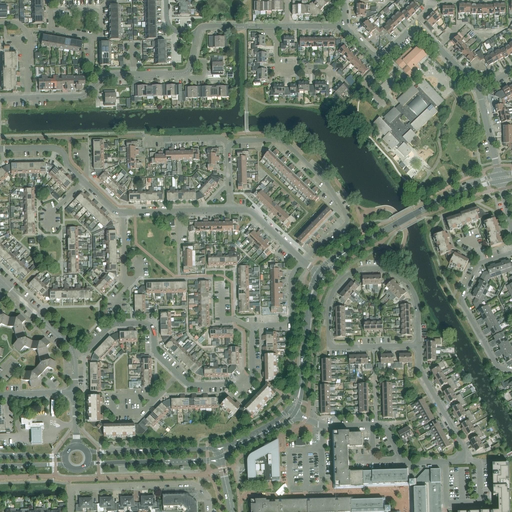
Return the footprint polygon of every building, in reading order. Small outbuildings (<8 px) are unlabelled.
[(310,4),(310,6),(310,14),(312,14),(312,16),(317,16),(322,12),(320,11),(325,7),(317,0),(314,0),(316,2),(314,4),(312,3),(311,4),(310,4)] [(420,9),(413,2),(409,6),(415,13),(420,9)] [(415,13),(409,6),(405,10),(411,17),(415,13)] [(405,18),(405,19),(407,21),(411,17),(405,10),(401,14),(405,18)] [(401,14),(399,12),(395,16),(401,22),(405,19),(405,18),(401,14)] [(434,13),(430,17),(436,23),(440,19),(434,13)] [(401,22),(395,16),(391,20),(397,26),(401,22)] [(425,21),(427,22),(424,25),(431,32),(434,29),(432,27),(436,23),(430,17),(425,21)] [(360,22),(363,25),(362,27),(366,31),(372,25),(367,19),(360,22)] [(397,26),(391,20),(386,24),(393,30),(397,26)] [(370,35),(372,33),(374,35),(375,34),(376,34),(376,35),(377,35),(378,36),(379,36),(380,36),(380,30),(377,27),(376,29),(374,26),(375,25),(373,23),(372,25),(366,31),(370,35)] [(385,35),(388,33),(390,36),(394,31),(393,30),(386,24),(384,25),(386,27),(383,29),(382,28),(380,30),(380,36),(381,36),(382,36),(382,35),(383,35),(384,34),(385,35)] [(265,36),(259,36),(257,35),(257,33),(252,33),(252,38),(255,38),(255,42),(265,42),(265,36)] [(297,44),(294,44),(294,36),(289,37),(289,46),(292,46),(292,49),(297,49),(297,44)] [(455,46),(462,40),(458,36),(451,42),(455,46)] [(215,37),(209,37),(209,44),(212,44),(212,48),(215,48),(220,48),(220,38),(216,38),(215,37)] [(281,44),(281,49),(285,49),(286,49),(286,46),(289,46),(289,37),(284,37),(284,44),(281,44)] [(0,51),(0,52),(1,52),(2,53),(3,54),(4,56),(4,57),(4,60),(4,62),(4,63),(4,67),(4,70),(2,70),(2,73),(3,75),(3,78),(3,83),(3,85),(3,88),(3,91),(7,91),(8,91),(12,90),(12,93),(17,93),(17,91),(16,91),(15,91),(15,70),(16,70),(16,53),(16,51),(8,51),(8,49),(4,49),(4,40),(2,40),(0,39),(0,51)] [(455,46),(459,50),(465,45),(466,44),(462,40),(455,46)] [(254,50),(257,50),(257,47),(265,47),(265,42),(255,42),(255,45),(252,45),(252,50),(254,50)] [(339,50),(338,52),(342,56),(349,50),(344,45),(344,46),(339,50)] [(459,50),(458,51),(462,55),(469,49),(465,45),(459,50)] [(413,50),(411,48),(403,55),(402,56),(401,57),(395,63),(405,73),(409,78),(419,68),(417,65),(427,56),(418,47),(416,49),(413,51),(413,50)] [(509,56),(505,48),(500,51),(504,58),(503,58),(504,59),(509,56)] [(469,49),(462,55),(466,59),(473,53),(469,49)] [(267,53),(260,53),(260,50),(257,50),(254,50),(254,55),(257,55),(257,58),(267,58),(267,53)] [(340,58),(344,62),(346,60),(353,54),(349,50),(342,56),(340,58)] [(500,51),(499,50),(494,53),(499,60),(503,58),(504,58),(500,51)] [(470,63),(469,64),(471,66),(470,67),(473,69),(474,70),(475,70),(477,71),(478,71),(479,71),(481,72),(482,71),(483,71),(484,71),(486,70),(487,70),(484,65),(481,58),(483,57),(480,51),(476,54),(474,52),(473,53),(466,59),(470,63)] [(499,60),(494,53),(489,55),(489,56),(494,63),(499,60)] [(353,54),(346,60),(350,64),(357,58),(353,54)] [(481,58),(484,65),(487,64),(489,66),(494,63),(489,56),(489,55),(488,54),(486,55),(487,57),(484,58),(484,57),(483,57),(481,58)] [(212,60),(212,61),(212,63),(212,64),(213,64),(213,68),(223,68),(223,63),(223,60),(223,56),(218,56),(212,56),(212,60)] [(254,66),(260,67),(260,63),(267,63),(267,58),(257,58),(257,62),(254,62),(254,66)] [(357,58),(350,64),(354,68),(361,62),(357,58)] [(361,62),(354,68),(358,72),(365,66),(361,62)] [(267,70),(260,70),(260,67),(254,66),(254,67),(252,67),(252,71),(257,71),(257,75),(267,75),(267,70)] [(365,66),(358,72),(363,76),(369,70),(365,66)] [(254,83),(260,83),(260,80),(267,80),(267,75),(257,75),(257,78),(254,78),(254,83)] [(35,86),(38,86),(39,86),(39,90),(45,90),(44,76),(42,76),(42,80),(35,80),(35,86)] [(434,108),(436,106),(437,107),(443,101),(431,88),(424,80),(417,86),(418,87),(416,89),(415,88),(413,86),(410,88),(397,101),(400,104),(395,109),(394,108),(384,118),(385,119),(383,121),(380,118),(379,117),(373,123),(373,124),(385,136),(385,137),(383,139),(393,149),(395,147),(396,146),(398,148),(397,149),(405,157),(411,151),(406,145),(408,143),(409,144),(417,136),(413,133),(416,131),(416,132),(420,128),(437,112),(434,108)] [(296,86),(296,93),(298,93),(299,93),(299,91),(304,91),(304,82),(299,82),(299,86),(298,86),(296,86)] [(304,82),(304,91),(309,91),(309,93),(312,93),(312,86),(310,86),(309,86),(309,82),(304,82)] [(314,86),(312,86),(312,93),(316,93),(316,91),(321,91),(320,82),(315,82),(315,86),(314,86)] [(320,82),(321,91),(326,91),(326,93),(329,93),(329,86),(326,86),(326,82),(320,82)] [(350,88),(345,83),(343,85),(340,82),(337,86),(343,93),(347,89),(348,91),(350,88)] [(279,94),(279,85),(274,85),(274,88),(273,88),(271,88),(271,96),(274,96),(279,96),(279,94)] [(287,96),(287,88),(284,88),(284,85),(279,85),(279,94),(284,94),(284,96),(287,96)] [(287,88),(287,96),(290,96),(296,96),(296,93),(296,86),(296,85),(290,85),(290,88),(287,88)] [(340,96),(343,93),(337,86),(333,90),(335,92),(333,95),(339,100),(341,98),(340,96)] [(504,92),(501,94),(502,96),(501,96),(500,97),(500,98),(499,98),(505,101),(508,99),(507,97),(510,96),(510,97),(511,96),(511,94),(508,88),(507,87),(502,90),(504,92)] [(497,103),(498,106),(495,106),(497,112),(499,112),(507,110),(506,107),(505,108),(504,105),(506,104),(505,101),(499,98),(499,99),(499,100),(499,101),(499,102),(497,103)] [(507,145),(510,147),(511,145),(511,143),(511,144),(511,138),(503,138),(503,144),(507,144),(507,145)] [(268,153),(262,159),(262,160),(266,163),(270,167),(274,171),(278,174),(282,178),(286,182),(289,186),(293,189),(297,193),(301,197),(305,201),(309,205),(312,201),(314,203),(315,202),(319,198),(318,197),(317,196),(309,189),(301,181),(297,177),(293,174),(286,166),(282,162),(278,159),(270,151),(269,152),(268,153)] [(45,163),(39,163),(40,174),(45,173),(47,174),(48,172),(50,165),(48,164),(47,164),(45,164),(45,163)] [(104,163),(94,163),(94,169),(95,169),(95,171),(95,172),(96,174),(102,171),(102,170),(102,169),(104,169),(104,163)] [(9,165),(6,166),(9,172),(10,172),(11,172),(11,174),(17,174),(17,164),(11,164),(11,165),(9,165)] [(55,167),(55,168),(53,166),(51,165),(50,165),(48,172),(49,172),(50,173),(48,175),(52,179),(59,171),(55,167)] [(6,166),(3,167),(2,169),(1,168),(0,169),(0,175),(4,180),(8,176),(10,175),(9,172),(6,166)] [(59,171),(52,179),(57,182),(64,175),(61,173),(64,170),(62,168),(59,171)] [(98,179),(102,183),(110,176),(105,172),(104,171),(102,171),(96,174),(97,177),(99,179),(98,179)] [(64,175),(57,182),(61,186),(70,176),(69,175),(66,177),(64,175)] [(65,190),(72,183),(69,181),(72,178),(70,176),(61,186),(65,190)] [(102,183),(107,187),(116,177),(115,176),(114,176),(112,178),(110,176),(102,183)] [(218,182),(219,180),(220,179),(211,176),(206,181),(214,189),(218,184),(217,184),(218,182)] [(107,187),(111,191),(118,184),(115,181),(118,179),(116,177),(107,187)] [(203,185),(202,186),(210,193),(214,189),(206,181),(204,179),(202,181),(205,183),(203,185)] [(111,191),(115,195),(122,188),(124,185),(123,183),(120,186),(118,184),(111,191)] [(198,193),(201,199),(204,198),(205,196),(206,197),(210,193),(202,186),(198,190),(200,191),(199,192),(198,193)] [(256,198),(256,197),(262,191),(264,190),(259,186),(252,194),(256,198)] [(120,198),(121,200),(124,201),(127,195),(125,194),(125,193),(126,192),(122,188),(115,195),(119,199),(120,198)] [(195,190),(190,190),(190,201),(198,200),(201,199),(198,193),(197,193),(196,193),(195,190)] [(256,197),(256,198),(260,201),(266,195),(262,191),(256,197)] [(84,195),(82,192),(75,200),(79,204),(88,194),(87,192),(84,195)] [(124,201),(127,202),(135,202),(135,192),(129,192),(129,195),(128,195),(127,195),(124,201)] [(88,194),(79,204),(83,208),(90,200),(88,198),(90,195),(88,194)] [(260,201),(264,205),(270,199),(266,195),(260,201)] [(264,205),(268,209),(274,202),(270,199),(264,205)] [(90,200),(83,208),(87,212),(97,202),(95,200),(92,203),(90,200)] [(97,202),(87,212),(91,216),(98,208),(96,206),(98,203),(97,202)] [(268,209),(272,212),(278,206),(274,202),(268,209)] [(272,212),(276,216),(281,210),(278,206),(272,212)] [(299,234),(295,238),(298,241),(296,243),(302,248),(304,246),(307,242),(311,238),(315,234),(318,230),(322,226),(326,222),(330,218),(332,216),(333,214),(333,213),(325,206),(321,210),(319,213),(318,214),(314,218),(310,222),(306,226),(303,230),(299,234)] [(98,208),(91,216),(95,220),(105,209),(103,208),(101,210),(98,208)] [(444,220),(444,221),(445,224),(446,225),(445,226),(446,226),(447,227),(446,228),(447,231),(448,231),(465,226),(464,225),(479,220),(479,219),(481,218),(484,213),(484,211),(481,210),(479,210),(478,208),(475,209),(475,210),(461,215),(461,216),(447,221),(446,220),(444,220)] [(105,209),(95,220),(99,223),(106,216),(104,214),(107,211),(105,209)] [(276,216),(279,220),(285,214),(281,210),(276,216)] [(279,220),(283,223),(283,224),(289,217),(285,214),(279,220)] [(484,222),(489,237),(487,237),(491,247),(502,244),(500,244),(497,235),(498,234),(494,220),(495,219),(494,216),(492,217),(491,215),(488,214),(486,214),(483,220),(484,222)] [(283,224),(283,223),(283,224),(287,228),(295,219),(291,215),(289,217),(283,224)] [(113,225),(112,222),(110,221),(111,220),(106,216),(99,223),(104,227),(105,226),(106,227),(107,228),(113,225)] [(115,229),(114,226),(113,226),(107,229),(108,230),(108,231),(105,231),(105,237),(116,237),(116,231),(115,231),(115,229)] [(248,238),(248,237),(254,231),(256,230),(252,226),(244,234),(248,238)] [(248,237),(248,238),(252,241),(260,233),(258,231),(256,233),(254,231),(248,237)] [(445,232),(434,236),(440,256),(445,254),(447,260),(450,262),(449,264),(463,271),(469,261),(468,261),(468,262),(453,254),(454,253),(451,252),(450,252),(444,233),(445,233),(445,232)] [(252,241),(256,245),(262,239),(260,237),(262,234),(260,233),(252,241)] [(256,245),(260,249),(268,240),(266,239),(264,241),(262,239),(256,245)] [(260,249),(263,252),(264,253),(270,246),(269,246),(267,244),(270,242),(268,240),(260,249)] [(1,244),(0,245),(0,253),(8,246),(6,244),(4,247),(1,244)] [(264,253),(263,252),(268,257),(275,248),(271,244),(269,246),(270,246),(264,253)] [(8,246),(0,253),(0,257),(2,260),(10,252),(7,250),(10,247),(8,246)] [(16,254),(7,264),(11,268),(18,260),(15,258),(21,252),(19,251),(16,254)] [(10,252),(2,260),(7,264),(16,254),(15,252),(12,255),(10,252)] [(18,260),(11,268),(15,271),(24,261),(23,260),(20,262),(18,260)] [(24,261),(15,271),(19,275),(26,268),(24,266),(26,263),(25,262),(24,261)] [(507,273),(503,261),(501,262),(501,264),(498,265),(501,274),(507,273)] [(511,270),(511,263),(510,264),(509,261),(506,262),(506,261),(503,261),(507,273),(511,270)] [(501,274),(498,265),(495,265),(495,264),(492,265),(496,276),(501,274)] [(108,274),(115,276),(116,273),(116,271),(117,271),(116,265),(106,265),(106,271),(109,271),(109,273),(108,274)] [(487,268),(488,271),(483,273),(488,279),(496,276),(492,265),(490,266),(490,267),(487,268)] [(26,268),(19,275),(23,279),(33,269),(31,268),(28,270),(26,268)] [(33,288),(40,281),(37,279),(40,276),(38,274),(28,284),(33,288)] [(112,281),(113,279),(115,276),(108,274),(108,275),(107,276),(105,274),(101,278),(109,285),(113,281),(112,281)] [(96,278),(95,280),(105,289),(109,285),(101,278),(99,281),(96,278)] [(490,292),(492,288),(490,286),(486,283),(487,281),(481,278),(478,283),(480,283),(478,286),(487,291),(490,292)] [(397,285),(394,282),(395,281),(394,280),(395,280),(394,279),(392,281),(392,280),(390,282),(388,280),(384,285),(389,289),(385,293),(387,295),(390,291),(397,285)] [(96,284),(93,287),(101,294),(105,289),(95,280),(93,282),(96,284)] [(40,281),(33,288),(37,292),(46,282),(45,281),(42,283),(40,281)] [(350,284),(347,286),(354,292),(358,296),(360,294),(356,290),(360,285),(356,281),(354,284),(351,282),(350,281),(349,282),(348,283),(350,284)] [(46,282),(37,292),(41,296),(43,298),(44,297),(45,298),(46,298),(49,298),(49,289),(48,289),(46,287),(48,284),(46,282)] [(141,287),(140,289),(144,293),(144,292),(145,292),(147,291),(147,294),(152,293),(152,283),(146,283),(146,286),(142,286),(141,287)] [(397,285),(390,291),(393,294),(389,297),(391,299),(401,289),(399,287),(400,286),(399,285),(399,284),(398,283),(397,285)] [(354,292),(347,286),(346,285),(345,286),(345,287),(346,288),(343,291),(354,300),(356,298),(352,295),(354,292)] [(487,291),(478,286),(477,289),(475,288),(474,291),(485,296),(487,291)] [(92,288),(83,289),(84,299),(89,299),(89,292),(92,292),(93,290),(92,288)] [(144,293),(140,289),(137,291),(138,295),(135,296),(135,301),(145,301),(145,295),(143,295),(143,294),(144,293)] [(401,289),(391,299),(393,301),(396,297),(401,302),(405,298),(403,296),(405,294),(407,292),(406,291),(405,292),(404,291),(403,292),(401,289)] [(354,300),(343,291),(341,293),(340,293),(339,294),(339,293),(338,294),(339,295),(339,296),(342,298),(340,300),(344,304),(349,299),(352,302),(354,300)] [(473,297),(476,298),(473,303),(481,303),(485,296),(474,291),(473,293),(474,294),(473,297)] [(482,304),(476,308),(479,313),(480,313),(481,315),(491,310),(488,305),(484,307),(482,304)] [(0,325),(7,327),(9,317),(8,317),(3,316),(2,311),(1,309),(0,309),(0,325)] [(491,310),(481,315),(483,318),(482,319),(483,321),(493,315),(491,310)] [(9,317),(7,327),(13,328),(15,334),(23,332),(21,326),(21,325),(24,321),(25,321),(25,320),(26,320),(20,314),(18,316),(15,319),(10,317),(9,317)] [(493,315),(483,321),(484,323),(485,322),(487,325),(496,320),(493,315)] [(496,320),(487,325),(488,328),(487,329),(488,331),(499,325),(496,320)] [(499,325),(488,331),(490,333),(491,332),(493,335),(502,330),(499,325)] [(162,338),(163,341),(169,338),(169,337),(169,336),(171,336),(171,330),(161,330),(161,336),(162,336),(162,338)] [(14,344),(12,345),(19,352),(21,350),(24,347),(28,348),(29,349),(30,349),(32,341),(31,341),(30,340),(26,339),(25,338),(23,332),(15,334),(17,341),(14,344)] [(118,333),(117,333),(115,334),(118,340),(119,340),(120,340),(120,342),(126,342),(125,332),(120,332),(120,333),(118,333)] [(494,341),(495,343),(505,337),(503,332),(493,337),(495,340),(494,341)] [(115,334),(112,335),(110,337),(110,336),(106,341),(113,348),(117,343),(116,342),(117,341),(118,340),(115,334)] [(32,341),(30,349),(31,349),(32,349),(37,350),(38,357),(48,354),(46,348),(49,345),(50,343),(44,337),(44,338),(43,339),(40,342),(39,342),(34,341),(33,341),(32,341)] [(498,344),(499,347),(508,342),(505,337),(495,343),(496,345),(498,344)] [(163,341),(164,344),(166,345),(165,346),(169,350),(177,342),(172,338),(171,340),(170,339),(169,338),(163,341)] [(425,349),(427,349),(436,348),(436,345),(441,345),(440,339),(434,339),(435,342),(426,342),(427,346),(425,346),(425,347),(425,349)] [(179,340),(177,342),(169,350),(174,354),(181,346),(178,344),(181,341),(179,340)] [(102,345),(114,356),(116,354),(114,352),(114,353),(111,350),(113,348),(106,341),(102,345)] [(499,351),(501,353),(511,347),(508,342),(499,347),(501,350),(499,351)] [(102,345),(98,349),(105,356),(108,353),(112,358),(114,356),(102,345)] [(183,349),(181,346),(174,354),(178,358),(187,348),(186,346),(183,349)] [(503,354),(505,357),(511,352),(511,348),(511,347),(501,353),(502,355),(503,354)] [(189,349),(187,348),(178,358),(182,362),(189,354),(187,352),(189,349)] [(93,355),(93,356),(92,358),(98,361),(99,359),(100,359),(101,360),(105,356),(98,349),(94,353),(94,354),(93,355)] [(191,356),(189,354),(182,362),(186,366),(196,355),(195,355),(197,353),(196,352),(191,356)] [(399,362),(396,363),(397,368),(402,368),(402,363),(406,363),(405,352),(404,352),(404,353),(403,353),(403,354),(399,354),(399,362)] [(384,364),(387,364),(387,353),(386,353),(384,353),(384,355),(381,355),(381,363),(378,363),(378,369),(384,369),(384,364)] [(388,353),(387,353),(387,364),(391,364),(391,369),(397,368),(396,363),(393,363),(393,355),(389,355),(389,353),(388,353)] [(40,363),(36,368),(42,373),(46,369),(47,368),(52,369),(52,370),(53,370),(54,370),(56,362),(54,361),(50,360),(48,354),(38,357),(40,363)] [(196,356),(196,355),(186,366),(190,369),(197,362),(195,360),(197,357),(198,356),(197,354),(196,356)] [(363,354),(361,354),(362,364),(365,364),(365,369),(371,369),(371,363),(368,363),(368,355),(364,355),(364,354),(363,354)] [(266,355),(265,355),(265,357),(265,360),(265,362),(266,373),(266,375),(266,377),(266,381),(266,382),(266,383),(266,384),(267,384),(267,383),(267,382),(267,381),(270,381),(270,382),(276,387),(277,386),(277,385),(276,384),(277,383),(277,381),(277,377),(277,374),(277,355),(266,355)] [(145,359),(145,356),(137,356),(137,359),(141,359),(141,365),(151,365),(151,359),(145,359)] [(92,358),(91,361),(91,363),(90,363),(90,369),(100,369),(100,363),(98,363),(98,362),(98,361),(92,358)] [(234,371),(236,369),(236,365),(239,365),(239,359),(229,359),(229,365),(231,365),(231,366),(230,367),(234,371)] [(433,377),(434,376),(442,372),(441,369),(445,366),(447,365),(445,361),(443,362),(442,361),(437,364),(438,367),(431,371),(433,374),(432,375),(433,376),(432,376),(433,377)] [(201,366),(197,362),(190,369),(194,374),(195,373),(196,374),(199,375),(202,369),(201,368),(200,368),(201,366)] [(199,375),(202,376),(202,377),(204,377),(210,377),(210,367),(204,367),(204,369),(203,369),(202,369),(199,375)] [(232,374),(234,371),(230,367),(229,369),(227,369),(227,367),(221,367),(222,377),(227,377),(227,374),(232,374)] [(22,370),(20,380),(21,380),(23,381),(29,382),(30,386),(31,388),(39,386),(38,384),(37,379),(37,378),(42,373),(36,368),(35,368),(31,372),(22,370)] [(435,381),(436,382),(445,377),(444,374),(448,372),(447,369),(442,372),(434,376),(436,379),(435,380),(436,381),(435,381)] [(447,383),(449,386),(454,383),(451,378),(447,380),(445,377),(436,382),(436,383),(437,383),(437,384),(439,384),(440,387),(447,383)] [(444,397),(445,398),(454,393),(452,390),(457,388),(454,383),(449,386),(450,388),(443,392),(445,395),(444,396),(444,397)] [(226,395),(220,395),(220,398),(220,401),(223,404),(221,405),(220,406),(232,417),(233,416),(235,418),(238,417),(240,415),(245,415),(247,417),(250,417),(252,415),(253,416),(276,393),(276,391),(274,389),(272,389),(272,388),(268,384),(267,384),(266,384),(266,386),(260,393),(258,394),(257,396),(249,404),(248,405),(246,407),(244,409),(241,409),(238,407),(237,406),(235,404),(229,398),(226,395)] [(456,396),(454,393),(445,398),(445,400),(446,399),(446,400),(448,400),(449,403),(456,399),(458,402),(463,399),(460,394),(456,396)] [(89,396),(89,422),(91,422),(91,423),(91,425),(93,427),(96,427),(99,430),(99,433),(102,436),(103,436),(104,436),(104,437),(135,436),(135,434),(136,434),(143,434),(148,429),(145,426),(143,429),(139,425),(135,425),(126,425),(124,425),(122,425),(111,425),(108,425),(106,425),(103,425),(101,423),(101,420),(101,418),(101,415),(100,403),(100,400),(100,398),(100,396),(100,394),(98,394),(97,394),(96,394),(92,394),(91,394),(89,394),(89,395),(89,396)] [(220,398),(217,398),(211,398),(212,408),(217,408),(217,405),(221,405),(223,404),(220,401),(220,398)] [(169,399),(169,400),(166,401),(169,407),(170,407),(171,406),(172,409),(177,409),(177,399),(171,399),(169,399)] [(417,406),(418,409),(426,404),(423,399),(415,403),(415,404),(411,406),(412,408),(417,406)] [(453,413),(454,415),(463,409),(461,406),(466,404),(463,399),(458,402),(459,404),(452,408),(454,411),(453,412),(453,413)] [(166,401),(164,402),(163,402),(162,403),(158,408),(165,415),(169,410),(167,408),(168,407),(169,407),(166,401)] [(419,411),(421,414),(429,409),(428,409),(426,405),(426,404),(418,409),(414,411),(415,413),(419,411)] [(153,407),(151,409),(161,419),(165,415),(158,408),(156,410),(153,407)] [(152,413),(150,416),(157,423),(161,419),(151,409),(150,411),(152,413)] [(422,416),(424,419),(432,414),(431,414),(429,410),(429,409),(421,414),(417,416),(418,418),(422,416)] [(465,415),(467,418),(472,415),(469,410),(465,412),(463,409),(454,415),(454,416),(455,415),(455,417),(456,416),(458,419),(465,415)] [(424,419),(419,421),(421,423),(425,421),(426,424),(435,419),(434,419),(431,415),(432,414),(424,419)] [(462,430),(462,431),(472,425),(470,422),(475,420),(472,415),(467,418),(468,420),(461,424),(463,428),(462,428),(462,429),(462,430)] [(157,423),(150,416),(146,420),(149,422),(153,427),(157,423)] [(31,421),(31,419),(21,419),(21,421),(21,424),(25,424),(25,430),(30,429),(40,429),(40,428),(43,428),(43,423),(40,424),(40,423),(31,424),(31,421)] [(430,427),(431,430),(432,430),(440,425),(439,425),(436,421),(424,427),(426,430),(430,427)] [(433,432),(434,435),(442,430),(439,426),(440,426),(440,425),(432,430),(431,430),(427,432),(428,434),(433,432)] [(474,431),(476,434),(481,431),(478,426),(474,429),(472,425),(462,431),(463,432),(464,432),(464,433),(465,432),(467,435),(474,431)] [(403,429),(407,437),(410,442),(412,440),(409,436),(412,435),(408,426),(408,427),(403,430),(403,429)] [(40,429),(30,429),(31,437),(31,446),(42,446),(42,437),(41,429),(40,429)] [(404,439),(407,437),(403,429),(403,430),(398,433),(405,444),(407,443),(404,439)] [(436,437),(437,440),(445,435),(442,431),(442,430),(434,435),(430,437),(431,439),(436,437)] [(358,431),(334,432),(334,444),(336,444),(337,475),(335,475),(335,483),(336,483),(340,487),(357,487),(357,485),(363,485),(363,472),(363,471),(361,471),(349,472),(348,449),(356,448),(356,447),(362,447),(362,433),(358,433),(358,431)] [(471,446),(471,447),(481,442),(479,439),(484,436),(481,431),(476,434),(477,437),(470,441),(472,444),(471,444),(471,446)] [(438,442),(440,445),(448,440),(447,440),(445,436),(445,435),(437,440),(433,442),(434,444),(438,442)] [(440,445),(435,447),(437,449),(441,447),(443,450),(451,445),(450,445),(448,441),(448,440),(440,445)] [(280,478),(278,441),(252,455),(251,456),(250,457),(249,458),(249,459),(248,460),(248,461),(248,462),(248,479),(248,481),(248,482),(251,482),(252,482),(256,482),(256,481),(265,481),(270,481),(272,481),(276,481),(277,481),(280,481),(280,480),(280,478)] [(483,445),(481,442),(471,447),(472,448),(473,449),(474,448),(476,451),(483,448),(485,450),(490,447),(487,442),(483,445)] [(475,511),(472,511),(471,511),(510,511),(509,463),(492,464),(493,478),(491,478),(491,481),(493,481),(493,496),(498,496),(499,509),(495,509),(495,511),(475,511)] [(409,469),(361,471),(363,471),(363,472),(363,485),(367,485),(408,484),(408,483),(409,483),(409,484),(410,486),(410,487),(410,486),(413,486),(413,488),(413,511),(441,511),(441,508),(440,483),(441,483),(440,470),(430,470),(425,470),(418,478),(416,479),(413,480),(409,480),(409,469)] [(159,509),(159,503),(155,503),(154,495),(148,496),(148,507),(152,507),(152,509),(159,509)] [(128,507),(127,496),(121,496),(122,504),(118,504),(118,511),(124,510),(124,507),(128,507)] [(134,496),(127,496),(128,507),(132,507),(132,510),(138,510),(138,504),(134,504),(134,496)] [(148,496),(142,496),(142,504),(138,504),(139,510),(145,510),(145,507),(148,507),(148,496)] [(182,511),(197,511),(197,502),(196,502),(195,501),(194,501),(194,500),(193,500),(193,499),(192,499),(192,498),(191,498),(189,497),(188,497),(188,496),(187,496),(186,496),(185,496),(184,496),(163,497),(163,511),(164,511),(182,511)] [(93,497),(86,498),(87,508),(91,508),(91,511),(97,511),(96,505),(93,505),(93,497)] [(101,497),(101,505),(97,505),(98,511),(104,511),(103,508),(107,508),(107,497),(101,497)] [(107,497),(107,508),(107,511),(117,511),(117,504),(113,504),(113,497),(107,497)] [(80,505),(76,506),(76,511),(82,511),(83,509),(87,508),(86,498),(80,498),(80,505)] [(263,500),(251,500),(251,511),(351,511),(351,500),(279,503),(279,501),(275,501),(275,499),(263,500)] [(355,500),(351,500),(351,511),(390,511),(390,509),(390,507),(388,507),(386,507),(385,507),(385,508),(383,508),(383,507),(383,506),(383,500),(355,500)]
